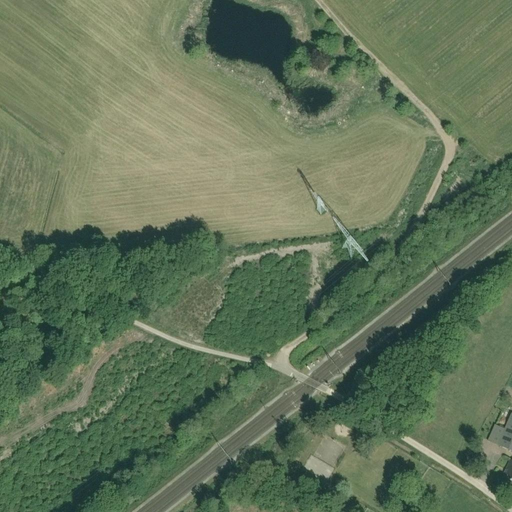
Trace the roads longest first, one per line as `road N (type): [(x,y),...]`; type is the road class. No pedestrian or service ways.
road 1 (track): [(278,367),(284,353),(386,271),(449,155),(419,105),(318,0)]
road 2 (unclassified): [(511,510),(316,384),(269,365)]
